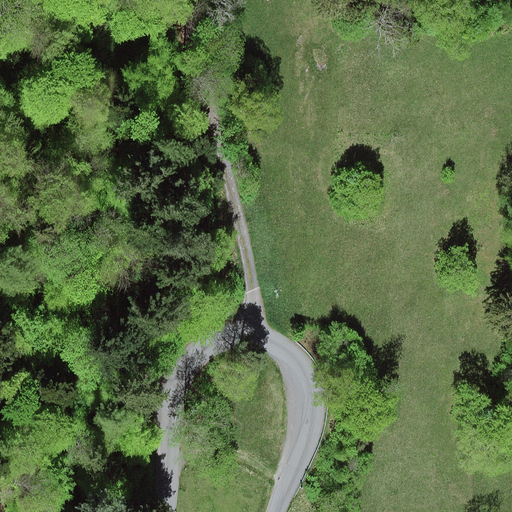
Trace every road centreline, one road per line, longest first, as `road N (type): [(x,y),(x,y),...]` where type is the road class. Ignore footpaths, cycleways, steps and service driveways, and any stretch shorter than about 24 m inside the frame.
road 1 (unclassified): [(281,511),(316,417),(316,381),(294,350),(258,335),(207,345),(176,368),(161,511)]
road 2 (track): [(258,335),(186,0)]
